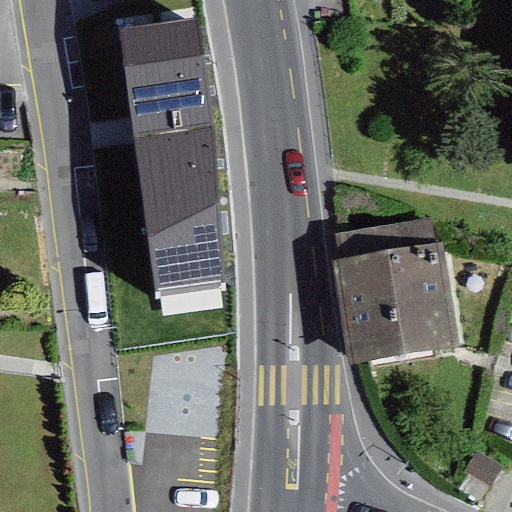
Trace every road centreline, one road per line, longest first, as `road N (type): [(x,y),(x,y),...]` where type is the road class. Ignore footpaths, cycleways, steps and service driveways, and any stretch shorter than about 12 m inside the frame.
road 1 (residential): [(42,0),(104,511)]
road 2 (unclassified): [(293,501),(294,384),(278,173),(250,0)]
